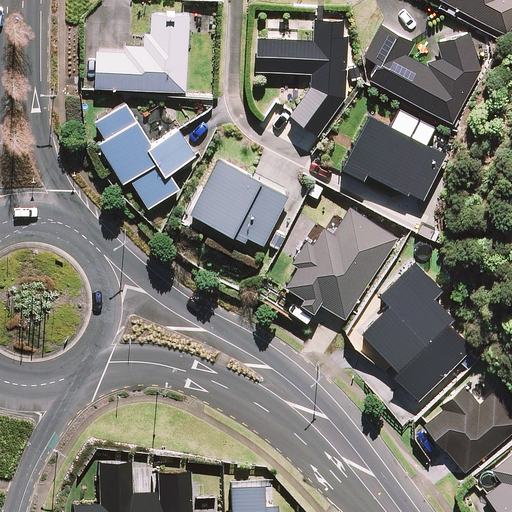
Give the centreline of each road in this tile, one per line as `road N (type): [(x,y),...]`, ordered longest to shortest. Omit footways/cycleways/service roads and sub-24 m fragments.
road 1 (tertiary): [(33,0),(35,124),(79,232)]
road 2 (residential): [(105,261),(256,356),(270,385)]
road 3 (residential): [(270,385),(237,388),(138,360),(86,361)]
road 4 (residential): [(270,385),(339,444),(394,511)]
road 5 (tertiary): [(74,370),(10,511)]
